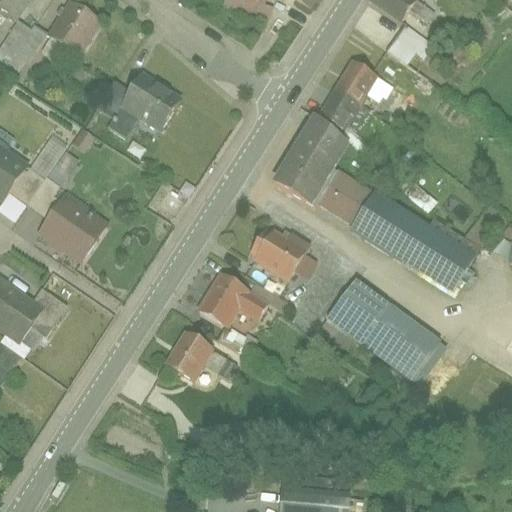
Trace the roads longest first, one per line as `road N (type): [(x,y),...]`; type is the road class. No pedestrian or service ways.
road 1 (tertiary): [(277,104),(19,511)]
road 2 (residential): [(277,104),(130,0)]
road 3 (tertiary): [(344,0),(277,104)]
